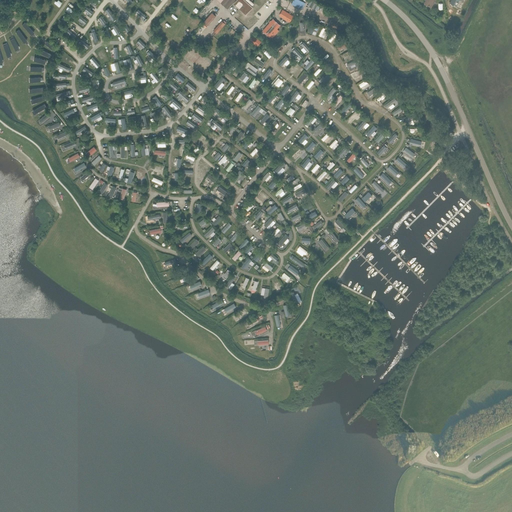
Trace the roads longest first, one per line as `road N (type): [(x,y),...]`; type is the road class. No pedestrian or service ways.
road 1 (tertiary): [(458,107),(424,41),(384,0)]
road 2 (tertiary): [(458,107),(511,225)]
